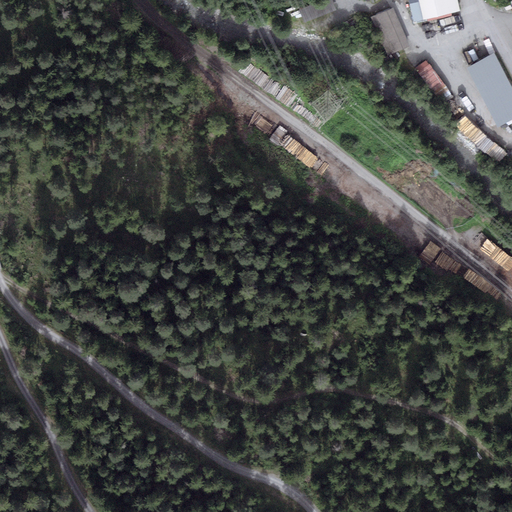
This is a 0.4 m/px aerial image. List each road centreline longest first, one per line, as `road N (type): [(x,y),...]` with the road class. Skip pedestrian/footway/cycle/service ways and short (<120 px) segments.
road 1 (track): [(511,483),(451,426),(376,400),(322,391),(268,405),(233,399),(29,297),(0,270)]
road 2 (track): [(132,0),(511,293)]
road 3 (track): [(313,511),(285,486),(214,457),(37,326),(0,273)]
road 4 (track): [(0,339),(87,511)]
